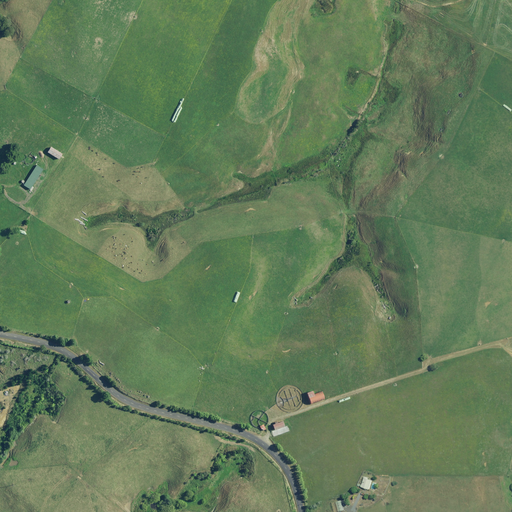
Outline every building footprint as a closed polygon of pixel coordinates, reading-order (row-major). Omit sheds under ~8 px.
[(61,154),(51,147),(47,152),(58,159),(61,154)] [(42,169),(36,165),(24,185),(30,189),(42,169)] [(314,394),(313,391),(307,393),(310,404),(324,399),(321,392),(314,394)] [(275,423),(275,424),(272,425),(274,430),(284,426),(283,421),(278,423),(278,421),(275,423)] [(285,433),(283,428),(273,432),(274,437),(285,433)] [(369,478),(365,477),(362,487),(370,489),(372,480),(369,479),(369,478)] [(345,510),(342,501),(337,502),(340,511),(345,510)]
